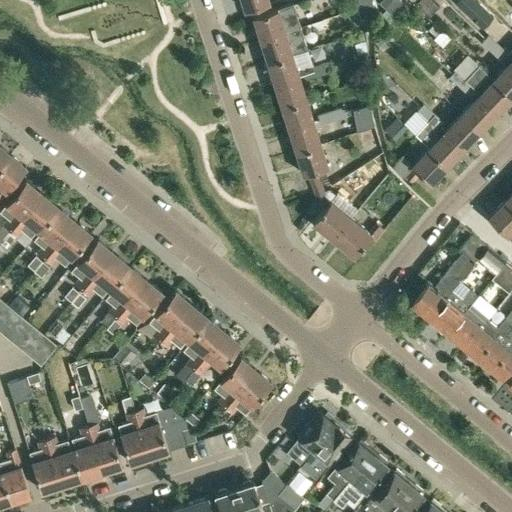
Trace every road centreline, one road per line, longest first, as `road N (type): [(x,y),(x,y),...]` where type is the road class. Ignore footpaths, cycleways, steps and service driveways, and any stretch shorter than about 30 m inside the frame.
road 1 (residential): [(326,356),(0,89)]
road 2 (residential): [(358,317),(276,237),(199,0)]
road 3 (residential): [(74,511),(247,464),(326,356)]
road 4 (residential): [(511,511),(326,356)]
road 5 (residential): [(358,317),(511,144)]
road 6 (residential): [(511,447),(358,317)]
